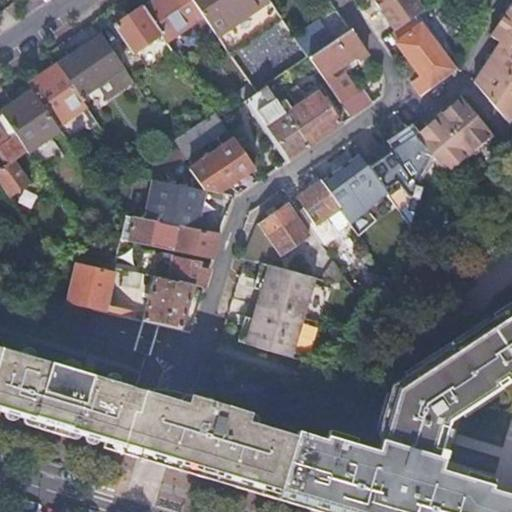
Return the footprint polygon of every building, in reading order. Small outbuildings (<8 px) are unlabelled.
[(167,44),(203,18),(190,0),(155,0),(143,9),(162,36),(167,44)] [(230,58),(283,23),(267,0),(190,0),(203,18),(230,58)] [(370,0),(374,5),(381,0),(382,0),(387,6),(378,11),(380,13),(383,10),(386,15),(389,12),(399,26),(392,31),(393,33),(414,19),(421,13),(412,0),(370,0)] [(382,0),(381,0),(374,5),(378,11),(387,6),(382,0)] [(446,0),(453,10),(468,0),(446,0)] [(507,126),(511,118),(511,1),(489,38),(498,43),(479,73),(473,82),(473,83),(507,126)] [(162,36),(143,9),(115,28),(126,44),(121,47),(125,53),(130,50),(133,55),(162,36)] [(383,10),(380,13),(392,31),(399,26),(389,12),(386,15),(383,10)] [(404,76),(419,97),(428,91),(444,80),(454,73),(414,19),(393,33),(389,36),(413,70),(404,76)] [(308,59),(334,42),(319,21),(294,38),(308,59)] [(308,59),(309,61),(313,66),(350,119),(372,105),(361,88),(355,92),(344,75),(337,80),(329,76),(355,59),(358,63),(367,56),(351,32),(350,31),(334,42),(308,59)] [(123,70),(101,37),(57,67),(80,100),(123,70)] [(308,59),(303,63),(307,69),(313,66),(309,61),(308,59)] [(86,108),(80,100),(57,67),(28,86),(34,94),(57,128),(86,108)] [(256,96),(244,104),(252,116),(257,113),(290,160),(324,137),(341,125),(322,99),(326,96),(322,91),(307,101),(298,87),(288,94),(297,108),(294,110),(292,109),(274,83),(256,96)] [(60,131),(57,128),(34,94),(1,115),(27,153),(51,137),(60,131)] [(460,99),(437,118),(467,156),(470,154),(488,139),(490,137),(460,99)] [(27,153),(1,115),(0,113),(0,153),(8,165),(0,170),(0,186),(9,199),(30,185),(15,162),(27,153)] [(174,144),(185,159),(227,132),(227,131),(220,120),(216,115),(174,144)] [(437,118),(413,138),(430,158),(430,159),(443,175),(446,173),(464,158),(467,156),(437,118)] [(80,130),(115,182),(130,172),(95,121),(80,130)] [(398,146),(390,151),(410,181),(412,183),(430,158),(413,138),(412,137),(409,138),(407,135),(396,144),(398,146)] [(53,142),(51,137),(27,153),(30,157),(53,142)] [(491,143),(488,139),(470,154),(473,158),(491,143)] [(223,191),(254,170),(233,140),(188,170),(202,192),(220,196),(221,190),(223,191)] [(390,151),(366,168),(387,198),(401,188),(406,196),(408,196),(417,199),(421,188),(412,183),(410,181),(390,151)] [(467,162),(464,158),(446,173),(449,177),(467,162)] [(350,163),(320,184),(319,184),(339,212),(340,214),(341,213),(372,192),(350,163)] [(339,212),(319,184),(296,200),(315,228),(339,212)] [(84,236),(117,213),(113,207),(102,192),(97,185),(64,207),(76,224),(84,236)] [(401,188),(387,198),(409,228),(413,213),(407,212),(405,208),(408,196),(406,196),(401,188)] [(257,227),(242,260),(259,265),(270,268),(276,262),(279,258),(283,255),(307,238),(286,208),(257,227)] [(217,244),(220,235),(175,226),(136,218),(134,218),(130,239),(124,238),(123,243),(212,260),(217,244)] [(27,266),(32,265),(19,247),(0,260),(0,263),(5,270),(6,271),(27,266)] [(194,286),(204,289),(209,271),(198,269),(199,262),(173,257),(172,261),(165,259),(163,266),(170,267),(167,281),(194,286)] [(136,265),(115,261),(114,269),(124,272),(134,274),(136,265)] [(349,290),(332,264),(321,282),(349,290)] [(258,292),(253,307),(301,321),(313,280),(270,268),(259,265),(253,282),(260,284),(258,292)] [(67,303),(104,313),(132,320),(134,319),(135,314),(115,309),(112,306),(107,304),(113,275),(76,266),(67,303)] [(134,274),(124,272),(120,286),(136,290),(141,275),(134,274)] [(173,328),(182,330),(194,286),(167,281),(146,276),(145,282),(152,283),(142,321),(168,327),(173,328)] [(362,293),(387,300),(392,286),(385,277),(362,293)] [(251,290),(258,292),(260,284),(253,282),(251,290)] [(511,303),(491,316),(493,320),(511,307),(511,303)] [(258,329),(274,333),(274,329),(293,335),(297,336),(301,321),(253,307),(250,320),(248,325),(258,329)] [(511,382),(511,307),(493,320),(487,324),(483,327),(404,378),(391,388),(388,397),(384,412),(385,412),(377,437),(380,443),(443,461),(446,454),(440,452),(443,442),(446,430),(448,423),(460,415),(499,390),(505,385),(505,387),(511,382)] [(240,326),(235,343),(267,353),(274,333),(258,329),(248,325),(247,328),(240,326)] [(483,327),(478,325),(403,375),(404,378),(483,327)] [(274,333),(267,353),(290,360),(297,336),(293,335),(274,329),(274,333)] [(69,434),(77,436),(78,430),(85,398),(87,392),(90,376),(77,372),(74,382),(59,378),(62,367),(27,357),(3,350),(0,362),(0,412),(5,414),(17,418),(23,419),(33,423),(32,428),(67,439),(69,434)] [(74,382),(77,372),(78,367),(63,363),(62,367),(59,378),(74,382)] [(180,403),(183,396),(170,393),(163,392),(140,391),(116,384),(90,376),(87,392),(85,398),(78,430),(77,436),(79,437),(85,438),(98,442),(104,444),(103,449),(144,462),(160,467),(180,403)] [(501,394),(499,390),(460,415),(463,419),(501,394)] [(388,397),(384,395),(374,430),(377,437),(385,412),(384,412),(388,397)] [(180,403),(160,467),(169,469),(228,487),(275,501),(295,438),(256,426),(257,423),(256,420),(253,417),(252,416),(226,408),(224,411),(223,408),(219,406),(215,407),(212,408),(212,410),(213,404),(183,396),(180,403)] [(25,426),(32,428),(33,423),(23,419),(17,418),(16,420),(15,421),(12,421),(25,426)] [(452,432),(446,430),(443,442),(440,452),(446,454),(452,432)] [(344,444),(346,438),(328,433),(326,438),(344,444)] [(295,438),(275,501),(310,511),(311,511),(323,511),(344,444),(326,438),(324,442),(296,434),(295,438)] [(355,441),(346,438),(344,444),(353,446),(355,441)] [(344,444),(323,511),(510,511),(511,506),(511,498),(490,492),(491,488),(463,479),(453,476),(447,480),(443,473),(441,469),(443,461),(380,443),(378,449),(373,453),(353,446),(344,444)] [(463,479),(491,488),(493,482),(465,474),(463,479)]
